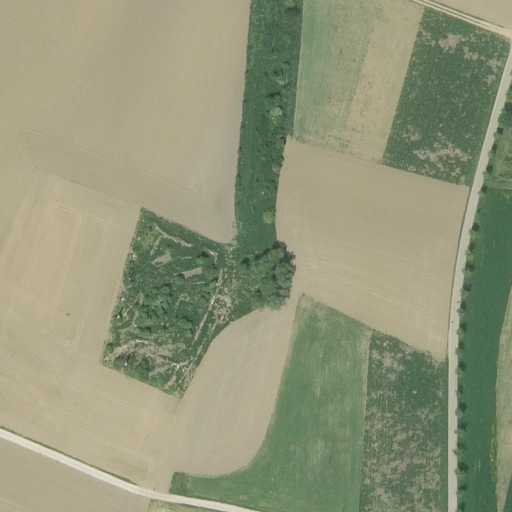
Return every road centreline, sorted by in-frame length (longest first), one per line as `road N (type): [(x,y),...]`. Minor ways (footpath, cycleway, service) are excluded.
road 1 (unclassified): [(452,511),(458,284),(511,61)]
road 2 (track): [(243,511),(161,496),(0,433)]
